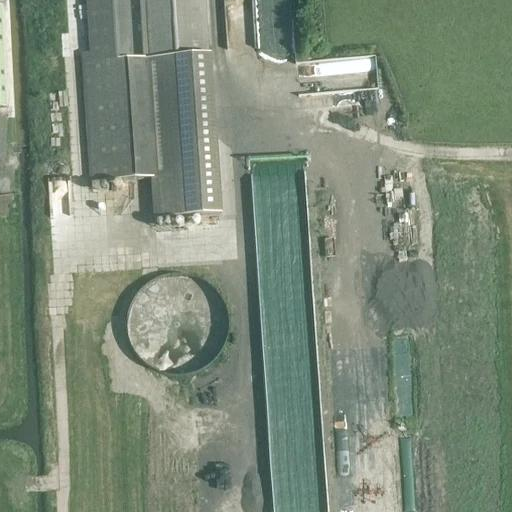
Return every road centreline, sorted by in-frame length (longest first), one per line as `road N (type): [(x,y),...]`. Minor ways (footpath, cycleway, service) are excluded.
road 1 (track): [(65,483),(58,317),(66,244),(232,236),(222,88)]
road 2 (track): [(511,152),(412,152),(222,88)]
